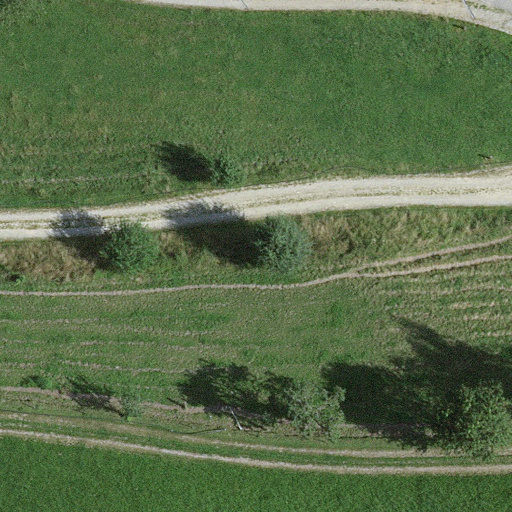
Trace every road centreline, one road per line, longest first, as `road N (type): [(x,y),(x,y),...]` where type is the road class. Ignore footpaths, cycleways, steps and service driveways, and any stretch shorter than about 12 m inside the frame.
road 1 (track): [(511,471),(333,475),(0,435)]
road 2 (track): [(511,194),(328,204),(93,233),(0,230)]
road 3 (track): [(173,0),(475,19),(511,31)]
